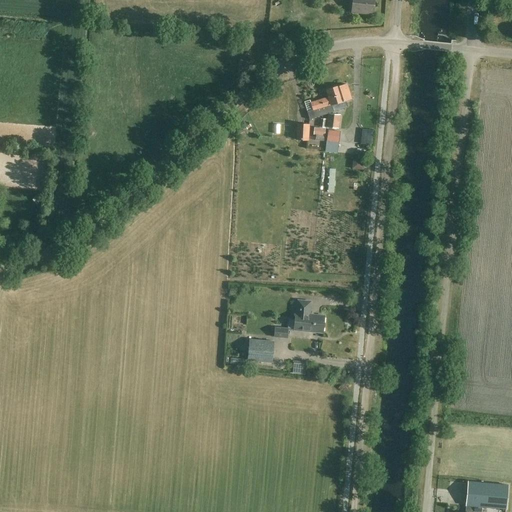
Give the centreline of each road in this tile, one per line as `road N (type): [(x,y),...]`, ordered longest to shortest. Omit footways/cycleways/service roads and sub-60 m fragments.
road 1 (track): [(395,43),(355,511)]
road 2 (unclassified): [(0,266),(82,236),(288,63),(338,45),(395,43)]
road 3 (unclassified): [(426,511),(472,50)]
road 4 (track): [(62,247),(84,0)]
